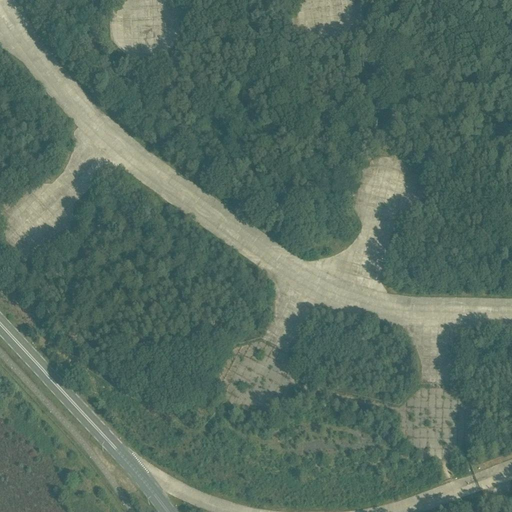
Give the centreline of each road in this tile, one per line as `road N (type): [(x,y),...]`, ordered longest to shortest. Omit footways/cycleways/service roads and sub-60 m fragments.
road 1 (unknown): [(0,15),(14,43),(102,136),(216,222),(382,305),(431,322),(511,331)]
road 2 (secondary): [(152,482),(0,326)]
road 3 (unclassified): [(383,511),(511,468)]
